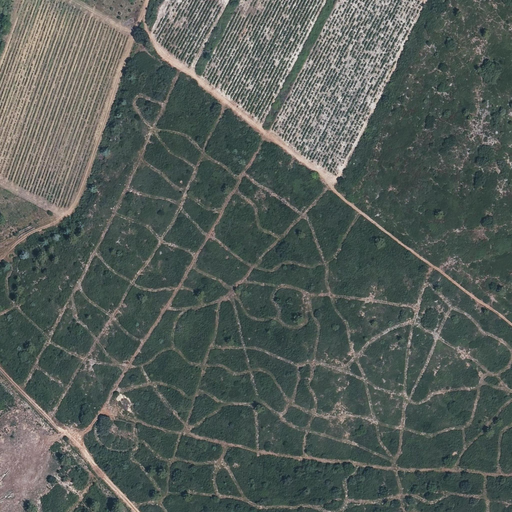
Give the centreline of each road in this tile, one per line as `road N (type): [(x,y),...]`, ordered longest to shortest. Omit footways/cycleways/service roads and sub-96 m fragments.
road 1 (track): [(146,0),(148,36),(175,64),(511,324)]
road 2 (track): [(0,261),(75,207),(141,15)]
